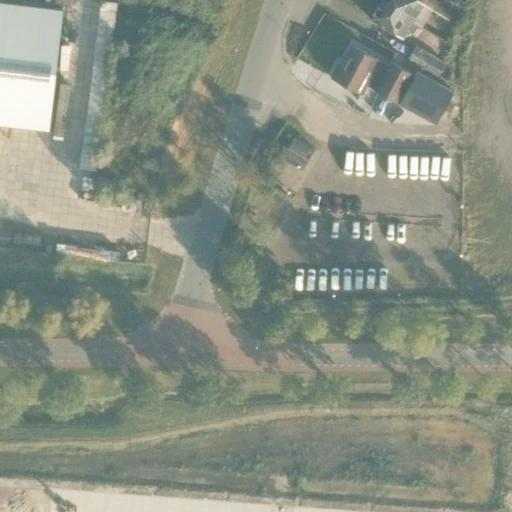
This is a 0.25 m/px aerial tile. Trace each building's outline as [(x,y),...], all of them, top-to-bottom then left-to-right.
[(452,2),(448,0),(380,0),(380,1),(412,21),(423,3),(447,18),(452,2)] [(0,1),(0,122),(48,128),(62,8),(0,1)] [(82,1),(82,42),(110,42),(110,1),(82,1)] [(401,38),(412,21),(380,1),(369,18),(401,38)] [(391,62),(389,65),(353,45),(342,65),(339,63),(331,78),(362,95),(367,87),(398,103),(413,75),(391,62)] [(443,61),(432,54),(416,45),(409,57),(438,75),(446,62),(443,61)] [(454,91),(417,71),(399,104),(436,124),(454,91)] [(294,136),(282,157),(302,169),(315,149),(309,145),(294,136)]
